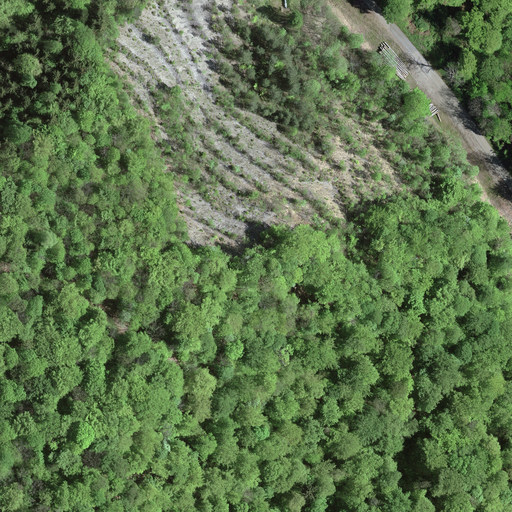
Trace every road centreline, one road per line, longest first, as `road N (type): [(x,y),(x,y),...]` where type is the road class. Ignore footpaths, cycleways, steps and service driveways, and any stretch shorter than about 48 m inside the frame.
road 1 (track): [(199,511),(169,348),(147,329),(0,262)]
road 2 (track): [(511,181),(454,98),(368,0)]
